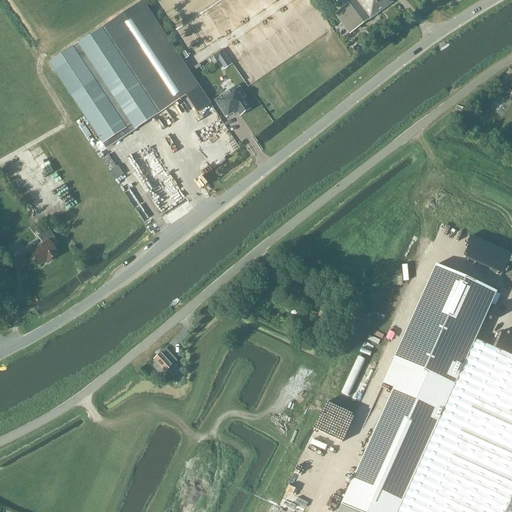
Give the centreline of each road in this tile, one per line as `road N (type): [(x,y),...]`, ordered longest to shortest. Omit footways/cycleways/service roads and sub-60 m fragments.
road 1 (unclassified): [(0,444),(77,402),(434,116),(511,65)]
road 2 (unclassified): [(0,355),(111,286),(430,39),(492,0)]
